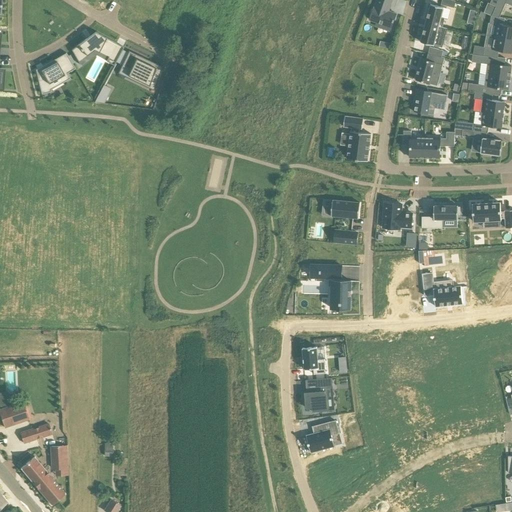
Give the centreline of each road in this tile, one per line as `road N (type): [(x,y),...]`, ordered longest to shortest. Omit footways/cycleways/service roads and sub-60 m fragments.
road 1 (residential): [(511,167),(383,167),(414,0)]
road 2 (residential): [(313,511),(293,455),(286,353),(301,329),(366,327)]
road 3 (unknown): [(134,261),(31,259),(38,182),(31,112)]
road 4 (residential): [(353,511),(452,450),(511,438)]
road 5 (unknown): [(272,0),(246,83),(163,50)]
road 6 (residential): [(366,327),(511,308)]
road 7 (residential): [(366,327),(372,203)]
